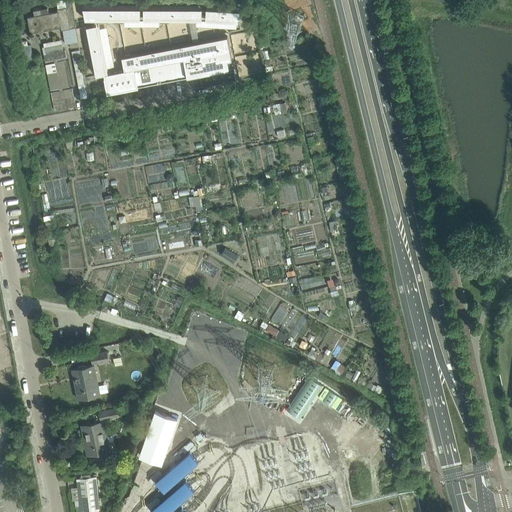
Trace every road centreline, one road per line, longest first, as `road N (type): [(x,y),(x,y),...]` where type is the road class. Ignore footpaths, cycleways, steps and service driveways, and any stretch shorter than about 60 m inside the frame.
road 1 (primary): [(336,0),(462,511)]
road 2 (primary): [(485,511),(365,0)]
road 3 (unclassified): [(60,511),(0,234)]
road 4 (unclassified): [(0,133),(223,86)]
